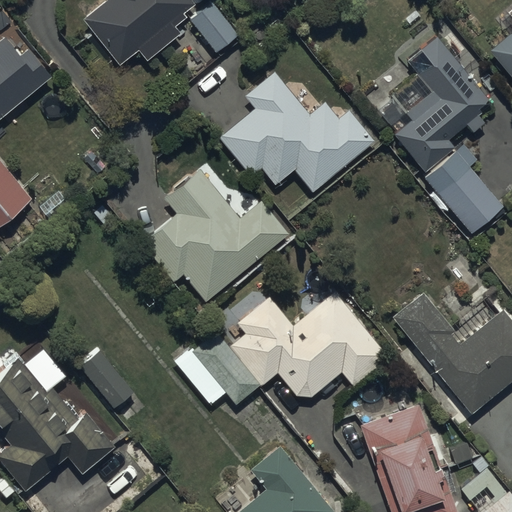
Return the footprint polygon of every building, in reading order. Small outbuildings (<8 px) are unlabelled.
[(186,0),(93,0),(79,11),(116,57),(135,42),(143,52),(177,26),(171,19),(184,9),(180,5),(186,0)] [(236,27),(213,0),(201,0),(186,13),(214,46),(236,27)] [(511,22),(487,44),(511,74),(511,22)] [(16,45),(2,28),(0,29),(0,212),(28,189),(0,154),(0,108),(48,69),(24,39),(16,45)] [(484,92),(432,28),(404,51),(417,67),(404,77),(419,95),(406,106),(412,113),(395,127),(425,162),(421,165),(469,224),(500,199),(452,141),(454,140),(446,131),(462,117),(469,126),(482,116),(475,107),(480,103),(476,98),(484,92)] [(307,107),(271,63),(241,87),(253,102),(216,131),(234,153),(227,159),(241,177),(262,161),(276,178),(295,163),(310,182),(372,133),(347,102),(334,112),(321,96),(307,107)] [(237,212),(196,162),(161,190),(175,208),(140,235),(171,275),(180,268),(202,295),(286,228),(259,194),(237,212)] [(383,349),(329,287),(289,321),(265,292),(234,318),(241,327),(226,340),(212,322),(189,342),(185,338),(167,354),(208,401),(222,390),(232,402),(257,381),(258,382),(275,367),(293,388),(309,389),(340,362),(351,376),(383,349)] [(511,370),(511,316),(500,301),(457,335),(418,287),(390,309),(468,406),(511,370)] [(129,385),(94,343),(77,357),(112,399),(129,385)] [(0,428),(7,438),(0,442),(0,456),(20,484),(66,450),(79,467),(113,442),(84,402),(72,411),(49,380),(39,387),(10,348),(0,355),(0,428)] [(414,397),(357,416),(365,441),(368,440),(392,511),(442,511),(455,508),(438,458),(435,459),(433,452),(428,453),(423,438),(428,436),(414,397)] [(317,511),(330,501),(276,436),(247,460),(263,479),(224,511),(317,511)] [(481,449),(469,458),(476,468),(458,482),(478,508),(473,511),(511,511),(511,492),(507,485),(504,487),(485,462),(489,459),(481,449)]
